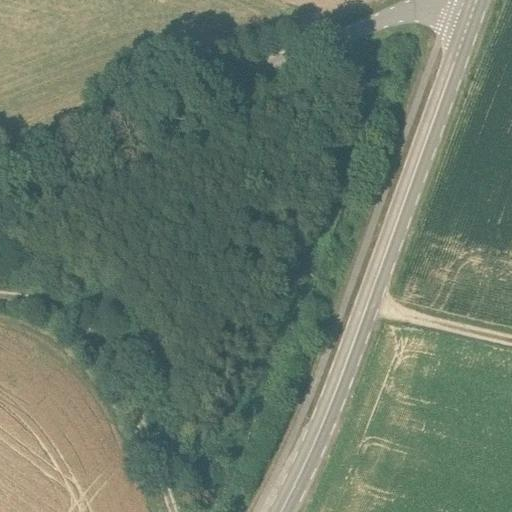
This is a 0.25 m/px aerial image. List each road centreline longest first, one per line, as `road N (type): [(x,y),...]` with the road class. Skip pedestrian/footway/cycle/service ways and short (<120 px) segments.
road 1 (secondary): [(281,511),(340,380),(470,14)]
road 2 (unclassified): [(470,14),(428,7),(385,16),(0,171)]
road 3 (track): [(0,293),(54,310),(100,350),(140,426),(170,511)]
road 4 (track): [(511,339),(366,303)]
